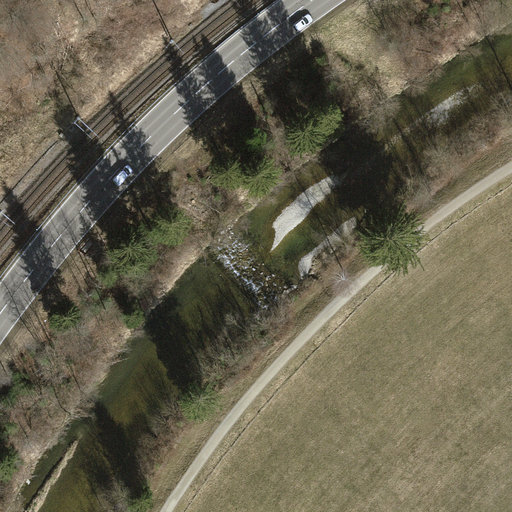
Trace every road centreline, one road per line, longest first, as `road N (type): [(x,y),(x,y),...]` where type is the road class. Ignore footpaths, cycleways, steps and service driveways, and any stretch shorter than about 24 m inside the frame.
road 1 (track): [(169,511),(222,431),(316,327),(511,171)]
road 2 (primary): [(0,314),(151,136),(313,0)]
